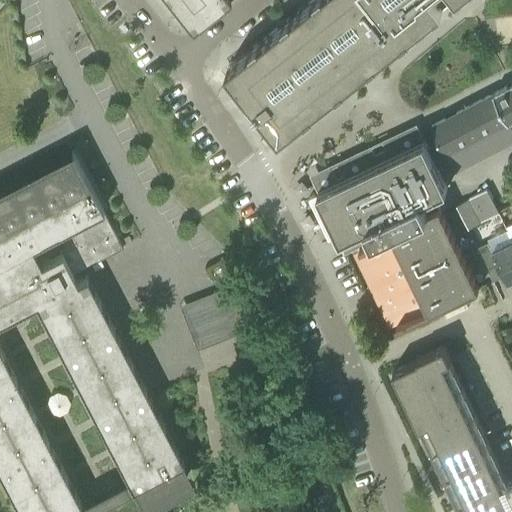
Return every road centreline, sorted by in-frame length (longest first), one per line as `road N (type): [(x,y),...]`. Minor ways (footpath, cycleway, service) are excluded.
road 1 (residential): [(178,64),(254,173),(351,369)]
road 2 (residential): [(351,369),(511,304)]
road 3 (residential): [(351,369),(398,511)]
